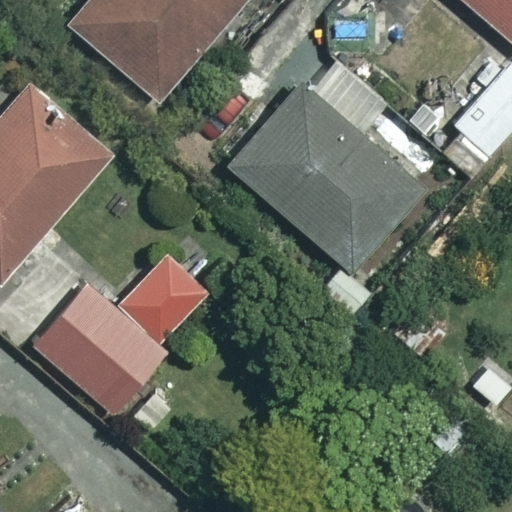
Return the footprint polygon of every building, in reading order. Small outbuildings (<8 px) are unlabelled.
[(79,0),(63,19),(145,90),(224,0),(79,0)] [(511,0),(398,0),(422,20),(439,0),(464,0),(511,41),(511,0)] [(511,129),(511,65),(493,48),(467,75),(434,45),(385,97),(469,175),(511,129)] [(0,268),(101,144),(18,76),(0,97),(0,268)] [(414,178),(296,77),(224,162),(342,263),(414,178)] [(202,288),(162,247),(111,296),(151,337),(202,288)] [(114,341),(49,283),(6,332),(100,414),(135,374),(107,349),(114,341)] [(511,390),(498,408),(511,419),(511,390)] [(97,511),(76,490),(54,511),(97,511)]
